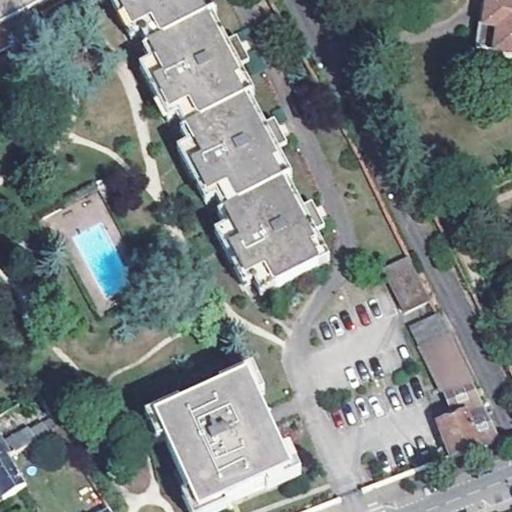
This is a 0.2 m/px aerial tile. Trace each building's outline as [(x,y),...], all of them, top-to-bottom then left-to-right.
[(0,0),(0,54),(49,29),(38,4),(46,0),(127,0),(123,3),(129,17),(134,14),(151,48),(147,50),(164,83),(158,87),(165,100),(170,98),(187,132),(183,134),(200,167),(196,169),(202,183),(207,181),(224,214),(220,217),(236,251),(232,253),(238,266),(244,263),(261,297),(331,260),(314,226),(325,220),(320,209),(308,215),(290,181),(294,178),(276,142),(287,136),(282,126),(270,132),(253,99),(256,97),(238,60),(249,54),(245,45),(233,51),(215,15),(217,13),(210,0),(0,0)] [(491,0),(490,17),(481,16),(477,49),(511,53),(511,1),(499,0),(491,0)] [(410,312),(436,301),(415,256),(389,268),(410,312)] [(414,328),(423,346),(451,334),(443,315),(414,328)] [(471,377),(451,334),(423,346),(442,389),(441,390),(471,377)] [(452,459),(499,440),(471,377),(441,390),(455,419),(438,426),(452,459)] [(198,511),(207,511),(290,474),(248,378),(157,420),(198,511)] [(0,498),(4,506),(32,491),(15,462),(62,435),(43,405),(33,411),(45,431),(33,438),(30,434),(7,447),(0,435),(0,498)]
